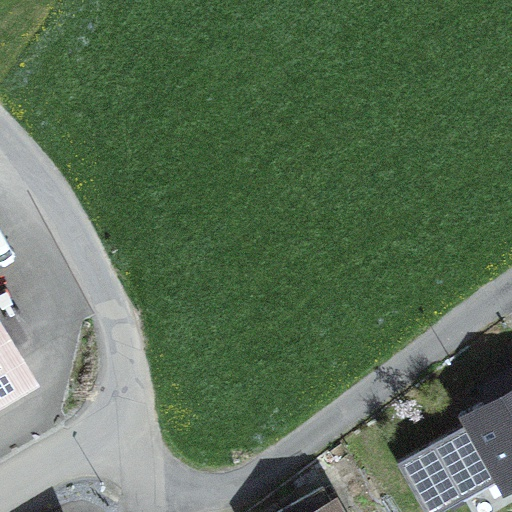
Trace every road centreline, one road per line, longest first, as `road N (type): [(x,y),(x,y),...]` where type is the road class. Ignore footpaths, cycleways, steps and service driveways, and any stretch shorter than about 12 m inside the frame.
road 1 (residential): [(511,262),(297,423),(209,472),(117,456)]
road 2 (unclassified): [(117,456),(132,375),(125,330),(64,206),(0,129)]
